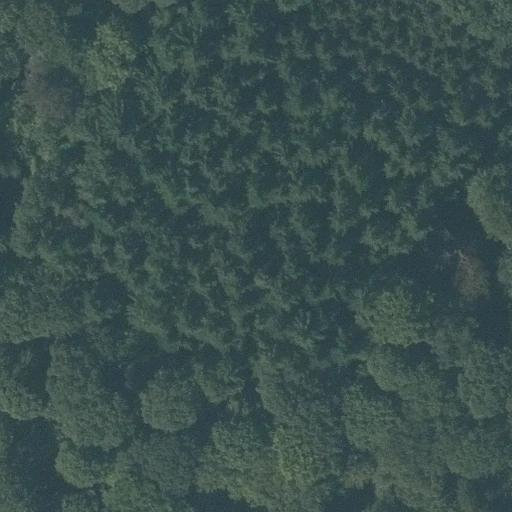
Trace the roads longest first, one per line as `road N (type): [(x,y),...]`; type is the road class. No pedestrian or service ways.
road 1 (track): [(107,511),(276,328),(511,133)]
road 2 (unknown): [(505,511),(481,363),(482,308),(494,241),(511,201)]
